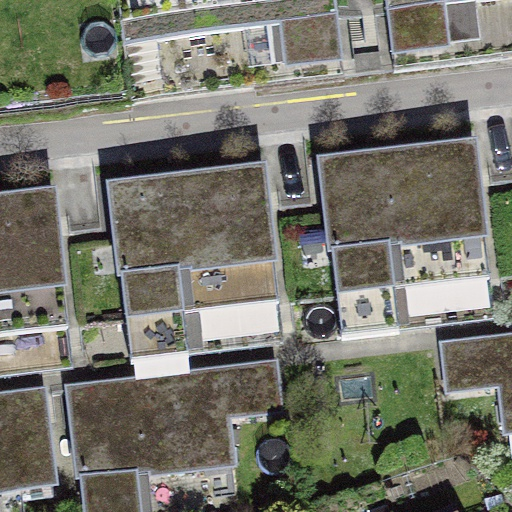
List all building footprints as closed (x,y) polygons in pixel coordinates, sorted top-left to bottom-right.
[(117,0),(123,46),(280,28),(285,70),(339,64),(334,22),(338,22),(334,0),(117,0)] [(511,0),(385,0),(387,16),(390,15),(395,57),(449,51),(444,9),(511,1),(511,0)] [(483,234),(473,147),(321,164),(336,291),(393,285),(388,245),(483,234)] [(273,259),(263,171),(110,188),(125,315),(180,308),(176,270),(273,259)] [(0,293),(63,286),(52,196),(0,201),(0,293)] [(393,285),(336,291),(342,341),(399,334),(394,292),(489,281),(483,234),(388,245),(393,285)] [(180,308),(125,315),(131,365),(188,358),(183,317),(278,306),(273,259),(176,270),(180,308)] [(0,338),(68,330),(63,286),(0,293),(0,338)] [(511,339),(444,347),(449,392),(501,386),(506,433),(511,432),(511,339)] [(273,367),(69,390),(82,511),(140,511),(137,476),(232,466),(226,418),(278,412),(273,367)] [(0,492),(53,486),(43,394),(0,398),(0,492)]
